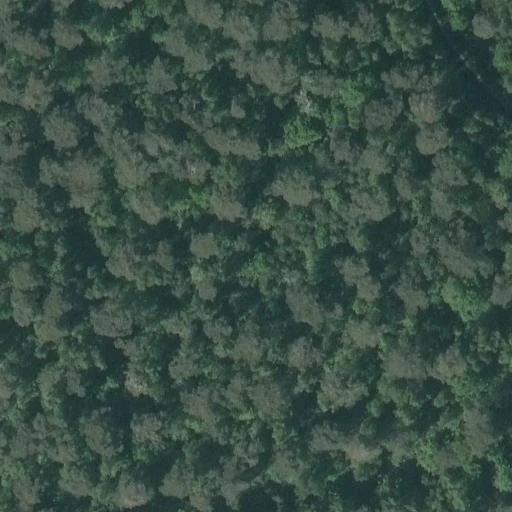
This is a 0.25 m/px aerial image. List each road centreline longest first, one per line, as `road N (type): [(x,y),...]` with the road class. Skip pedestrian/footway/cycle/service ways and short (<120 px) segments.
road 1 (track): [(511,465),(231,511)]
road 2 (track): [(430,0),(451,39),(511,106)]
